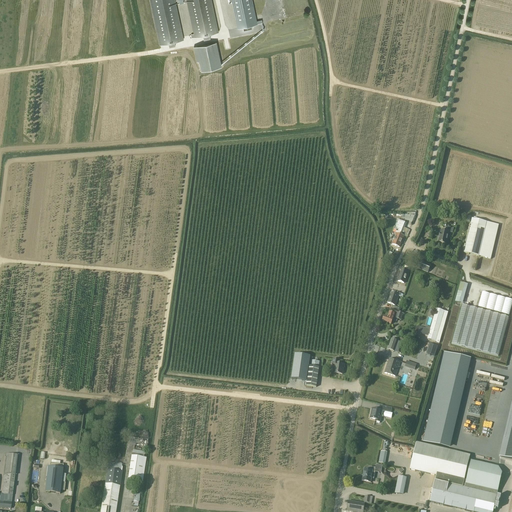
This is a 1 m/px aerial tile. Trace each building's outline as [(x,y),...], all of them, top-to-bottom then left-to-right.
[(150,0),(160,45),(168,43),(169,47),(175,45),(175,42),(183,40),(174,0),(150,0)] [(219,32),(211,0),(187,0),(195,34),(191,34),(192,38),(204,35),(204,39),(211,38),(210,34),(219,32)] [(256,21),(251,0),(231,0),(238,28),(262,23),(262,20),(256,21)] [(221,66),(216,42),(194,47),(197,61),(200,61),(202,70),(221,66)] [(410,224),(413,224),(416,216),(415,216),(416,211),(410,211),(409,216),(405,216),(405,222),(410,222),(410,224)] [(392,245),(398,247),(399,247),(400,246),(404,237),(403,236),(405,233),(403,233),(406,223),(398,220),(397,222),(395,229),(397,230),(395,233),(393,237),(395,238),(392,245)] [(485,227),(471,224),(464,253),(478,257),(485,227)] [(453,229),(446,227),(445,231),(441,230),(438,243),(446,245),(449,232),(452,233),(453,229)] [(420,261),(417,269),(428,273),(431,265),(429,265),(431,261),(421,257),(420,261)] [(412,268),(406,265),(405,270),(401,269),(398,281),(404,283),(405,280),(408,281),(412,268)] [(460,282),(456,302),(464,304),(468,284),(460,282)] [(398,293),(398,296),(391,293),(387,303),(395,306),(398,296),(401,297),(402,295),(398,293)] [(451,344),(498,356),(508,318),(462,305),(451,344)] [(430,330),(428,337),(427,340),(435,342),(439,344),(448,312),(444,311),(441,310),(436,309),(430,330)] [(398,312),(397,314),(397,315),(389,312),(388,318),(384,316),(382,321),(391,324),(392,320),(395,321),(397,322),(397,319),(400,320),(403,314),(398,312)] [(418,334),(428,337),(430,330),(420,327),(418,334)] [(391,339),(387,349),(394,352),(398,341),(391,339)] [(435,357),(438,347),(437,347),(429,344),(426,354),(435,357)] [(295,354),(291,379),(307,381),(306,386),(316,387),(319,368),(315,367),(309,366),(308,366),(310,356),(295,354)] [(444,354),(423,442),(448,447),(468,360),(444,354)] [(344,364),(339,364),(340,360),(332,359),(331,365),(335,366),(334,373),(342,374),(344,364)] [(389,359),(384,373),(395,377),(400,362),(389,359)] [(370,419),(380,421),(381,417),(378,416),(379,410),(372,409),(370,419)] [(511,409),(501,457),(511,459),(511,409)] [(470,511),(492,511),(497,493),(503,469),(470,461),(464,488),(462,487),(470,456),(416,443),(410,470),(436,476),(435,481),(430,502),(470,511)] [(144,458),(144,455),(145,455),(145,452),(133,450),(133,453),(132,453),(132,456),(128,480),(140,482),(144,458)] [(380,451),(378,463),(385,464),(387,452),(380,451)] [(6,454),(1,494),(2,495),(1,502),(3,503),(2,508),(11,509),(12,503),(11,503),(12,496),(13,496),(18,455),(6,454)] [(48,467),(45,492),(60,494),(64,469),(63,469),(64,465),(51,463),(51,467),(48,467)] [(116,511),(123,472),(121,471),(122,466),(121,466),(121,465),(109,463),(109,465),(108,465),(108,469),(107,469),(106,478),(103,495),(100,511),(116,511)] [(364,470),(362,482),(370,483),(371,479),(374,479),(374,475),(376,469),(382,470),(382,469),(382,466),(376,465),(376,468),(369,467),(369,470),(364,470)] [(405,479),(399,477),(396,494),(402,495),(405,479)] [(363,511),(365,505),(348,502),(346,511),(349,511),(363,511)]
